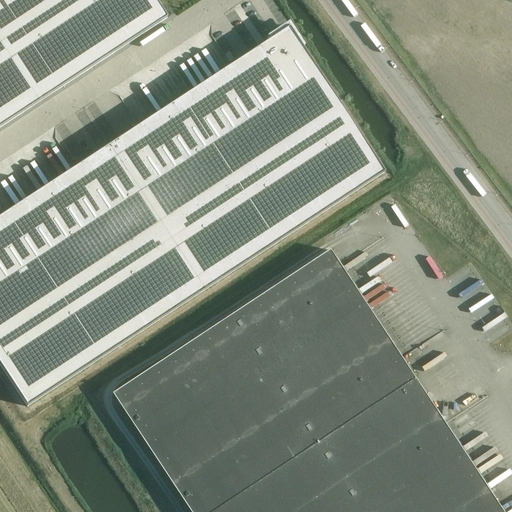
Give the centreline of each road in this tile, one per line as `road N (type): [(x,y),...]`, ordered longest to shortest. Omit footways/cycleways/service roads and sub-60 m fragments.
road 1 (unknown): [(495,376),(395,236),(357,232),(119,385),(136,442),(183,511)]
road 2 (unclassified): [(511,236),(335,0)]
road 3 (unknown): [(0,149),(216,9)]
